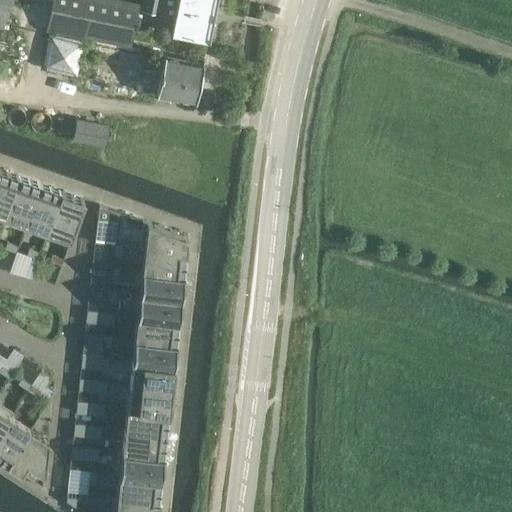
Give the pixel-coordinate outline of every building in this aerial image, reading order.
[(10,0),(0,0),(0,27),(3,28),(10,0)] [(112,0),(51,0),(46,31),(92,41),(128,48),(137,5),(112,0)] [(143,0),(142,8),(158,11),(160,4),(160,0),(143,0)] [(160,0),(160,4),(175,7),(212,14),(214,0),(160,0)] [(158,11),(158,14),(173,17),(170,32),(207,40),(212,14),(175,7),(160,4),(158,11)] [(164,57),(156,95),(193,102),(194,103),(202,64),(164,57)] [(107,125),(75,120),(72,140),(103,145),(107,125)] [(18,177),(0,170),(0,213),(5,215),(18,177)] [(18,177),(5,215),(4,217),(25,224),(39,185),(18,177)] [(61,192),(39,185),(25,224),(47,232),(61,192)] [(61,192),(47,232),(69,240),(83,200),(61,192)] [(142,247),(185,252),(186,236),(141,220),(138,248),(142,248),(142,247)] [(16,252),(18,246),(6,242),(4,248),(16,252)] [(121,245),(115,244),(113,256),(120,257),(121,245)] [(142,248),(140,270),(182,275),(185,252),(142,247),(142,248)] [(38,258),(40,252),(28,248),(26,254),(38,258)] [(60,264),(63,258),(51,254),(49,260),(60,264)] [(119,267),(112,267),(111,279),(117,280),(119,267)] [(180,297),(182,275),(140,270),(137,293),(180,297)] [(116,290),(110,289),(108,301),(115,302),(116,290)] [(137,293),(135,315),(177,320),(180,297),(137,293)] [(114,313),(87,310),(85,322),(113,325),(114,313)] [(175,342),(177,320),(135,315),(132,338),(175,342)] [(111,335),(104,335),(103,347),(110,347),(111,335)] [(132,338),(130,361),(172,365),(175,342),(132,338)] [(109,358),(82,355),(80,367),(108,370),(109,358)] [(130,361),(127,383),(170,388),(172,365),(130,361)] [(11,372),(1,365),(0,367),(0,372),(8,377),(11,372)] [(17,383),(27,390),(31,384),(21,378),(17,383)] [(106,381),(79,378),(78,390),(105,393),(106,381)] [(170,388),(127,383),(125,406),(167,410),(170,388)] [(41,391),(31,384),(27,390),(37,396),(41,391)] [(104,404),(77,400),(75,412),(102,416),(104,404)] [(13,412),(0,403),(0,431),(10,416),(13,412)] [(125,406),(123,429),(165,433),(167,410),(125,406)] [(0,459),(6,463),(28,427),(10,416),(0,431),(0,459)] [(101,426),(74,423),(73,435),(100,438),(101,426)] [(47,439),(28,427),(6,463),(42,486),(47,439)] [(120,451),(162,456),(165,433),(123,429),(120,451)] [(99,448),(72,445),(70,458),(98,461),(99,448)] [(113,473),(118,474),(160,478),(162,456),(120,451),(115,451),(113,473)] [(96,471),(89,470),(88,483),(95,484),(96,471)] [(118,474),(115,497),(157,501),(160,478),(118,474)] [(66,496),(66,501),(77,508),(78,498),(66,496)] [(156,511),(157,501),(115,497),(110,496),(108,511),(156,511)]
